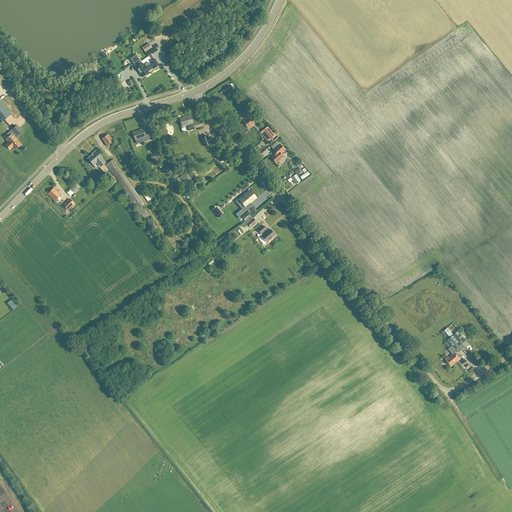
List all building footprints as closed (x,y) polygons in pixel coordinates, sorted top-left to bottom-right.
[(157,50),(155,46),(152,48),(149,44),(143,48),(146,52),(149,56),(152,61),(149,63),(152,68),(153,69),(159,65),(151,54),(157,50)] [(138,62),(140,64),(135,67),(142,77),(149,73),(148,71),(152,68),(149,63),(144,66),(141,61),(138,62)] [(0,120),(2,123),(11,114),(0,101),(0,120)] [(248,128),(256,122),(260,118),(256,114),(252,117),(251,115),(243,121),(248,128)] [(189,131),(195,129),(193,123),(191,115),(180,118),(182,127),(188,125),(189,131)] [(16,126),(12,130),(14,133),(7,140),(9,143),(8,143),(12,148),(13,147),(15,150),(21,145),(14,137),(16,135),(17,136),(22,132),(16,126)] [(268,126),(263,130),(271,139),(276,136),(268,126)] [(144,142),(150,139),(148,134),(145,135),(143,129),(133,132),(136,140),(143,138),(144,142)] [(107,146),(113,142),(108,134),(102,139),(107,146)] [(204,147),(209,145),(210,145),(207,136),(201,138),(204,147)] [(136,178),(142,175),(131,158),(130,159),(121,144),(116,147),(121,155),(136,178)] [(280,153),(285,150),(280,144),(274,150),(276,153),(271,157),(276,163),(283,157),(280,153)] [(101,167),(105,163),(101,158),(102,157),(97,151),(92,155),(92,156),(88,159),(93,165),(97,162),(101,167)] [(138,209),(145,205),(122,171),(122,172),(113,159),(106,164),(115,177),(115,176),(138,209)] [(291,178),(296,185),(301,181),(296,175),(291,178)] [(74,193),(79,188),(75,184),(70,189),(74,193)] [(55,201),(61,194),(54,187),(48,194),(55,201)] [(250,191),(241,198),(247,205),(256,198),(250,191)] [(148,202),(152,199),(148,192),(143,195),(148,202)] [(70,199),(63,206),(68,210),(74,203),(70,199)] [(140,216),(144,214),(146,219),(149,217),(145,207),(137,211),(140,216)] [(215,208),(212,210),(218,218),(222,215),(215,208)] [(246,210),(240,215),(245,221),(251,216),(246,210)] [(257,222),(253,218),(247,224),(251,227),(257,222)] [(267,243),(275,235),(270,229),(267,232),(265,230),(266,229),(264,226),(258,231),(261,234),(261,233),(263,235),(261,237),(267,243)] [(16,304),(12,299),(7,303),(11,308),(16,304)] [(447,340),(453,347),(464,338),(458,331),(447,340)] [(445,359),(446,360),(451,367),(460,359),(454,353),(449,357),(448,356),(447,356),(445,358),(445,359)]
